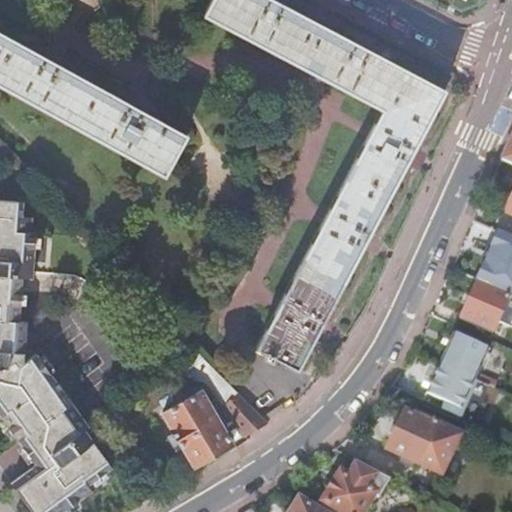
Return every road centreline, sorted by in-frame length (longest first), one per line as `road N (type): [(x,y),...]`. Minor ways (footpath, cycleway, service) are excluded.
road 1 (residential): [(190,511),(309,433),(364,376),(509,65)]
road 2 (residential): [(509,65),(379,0)]
